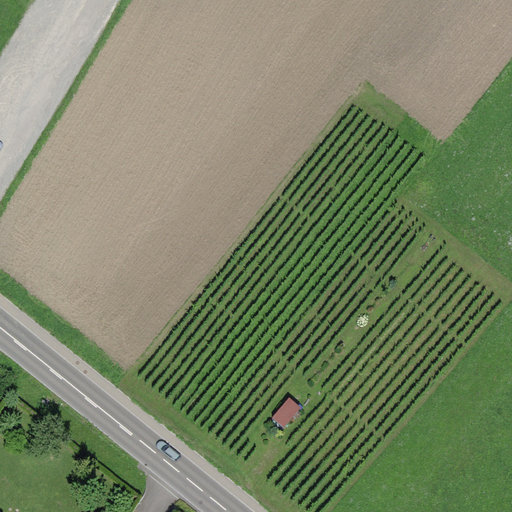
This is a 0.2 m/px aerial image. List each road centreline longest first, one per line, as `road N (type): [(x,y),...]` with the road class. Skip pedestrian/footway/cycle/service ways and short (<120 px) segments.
road 1 (primary): [(0,327),(229,511)]
road 2 (unclassified): [(0,133),(80,0)]
